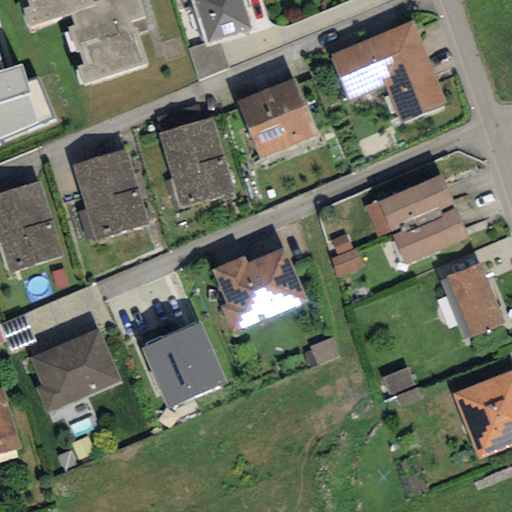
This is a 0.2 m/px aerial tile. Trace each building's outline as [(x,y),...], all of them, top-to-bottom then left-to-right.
[(26,0),(29,7),(24,9),(30,27),(70,14),(94,6),(93,3),(92,0),(26,0)] [(97,0),(98,1),(93,3),(94,6),(70,14),(74,26),(66,28),(70,42),(72,41),(76,53),(79,52),(83,65),(77,67),(82,84),(148,63),(139,34),(147,32),(143,19),(145,18),(139,0),(97,0)] [(242,0),(187,0),(205,52),(222,47),(255,36),(242,0)] [(348,107),(385,92),(401,129),(447,110),(412,27),(329,61),(348,107)] [(205,52),(190,58),(200,85),(231,74),(222,47),(205,52)] [(0,60),(0,142),(55,118),(38,80),(26,82),(21,64),(3,70),(0,60)] [(256,163),(314,140),(295,93),(237,116),(256,163)] [(213,127),(161,142),(182,214),(234,199),(213,127)] [(126,156),(74,173),(98,245),(150,228),(126,156)] [(437,182),(371,209),(383,237),(449,209),(437,182)] [(41,189),(0,200),(0,264),(4,278),(61,262),(41,189)] [(464,245),(453,220),(393,247),(404,271),(464,245)] [(228,335),(305,304),(285,254),(247,270),(242,259),(211,272),(226,309),(219,312),(228,335)] [(482,272),(447,288),(473,345),(508,330),(482,272)] [(195,322),(139,348),(170,416),(226,391),(195,322)] [(98,335),(30,364),(41,391),(37,393),(48,418),(120,387),(98,335)] [(511,376),(451,402),(477,463),(511,448),(511,376)] [(0,458),(18,452),(0,400),(0,458)]
